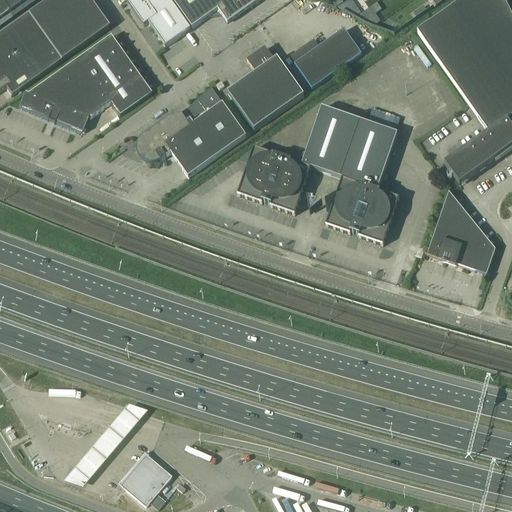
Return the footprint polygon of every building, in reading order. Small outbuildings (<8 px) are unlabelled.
[(0,0),(0,21),(30,0),(0,0)] [(108,31),(85,0),(51,0),(27,17),(60,64),(108,31)] [(190,32),(167,0),(131,0),(126,4),(130,9),(144,29),(148,26),(165,50),(190,32)] [(169,0),(192,31),(218,13),(227,27),(263,1),(262,0),(169,0)] [(488,136),(453,161),(444,167),(459,189),(495,164),(495,165),(511,153),(511,19),(502,0),(467,0),(417,36),(488,136)] [(27,17),(0,36),(0,94),(5,91),(11,99),(60,64),(27,17)] [(314,42),(303,49),(288,60),(312,93),(362,58),(344,33),(319,50),(314,42)] [(24,96),(19,108),(18,111),(47,123),(46,124),(53,128),(54,126),(81,137),(87,123),(86,122),(89,120),(90,121),(109,107),(119,120),(150,97),(109,39),(27,98),(24,96)] [(265,51),(247,64),(255,76),(227,96),(254,134),(304,99),(277,61),(274,63),(265,51)] [(221,84),(216,88),(219,93),(224,89),(221,84)] [(179,114),(171,119),(143,139),(141,141),(139,143),(138,144),(138,145),(137,153),(137,154),(138,158),(139,160),(141,162),(142,164),(145,165),(147,166),(150,166),(153,166),(155,166),(158,165),(160,164),(160,165),(161,164),(161,163),(165,160),(166,161),(166,160),(171,156),(188,181),(246,139),(211,91),(211,92),(209,94),(203,98),(198,102),(194,107),(189,112),(194,120),(187,125),(179,114)] [(262,207),(262,204),(271,207),(270,209),(294,218),(311,171),(342,182),(325,229),(350,237),(351,235),(353,236),(359,238),(358,240),(383,248),(399,201),(380,195),(378,194),(397,137),(321,110),(301,168),(253,151),(237,198),(262,207)] [(425,256),(425,257),(436,261),(435,264),(455,271),(456,268),(486,278),(495,253),(449,195),(427,257),(425,256)] [(424,252),(419,250),(418,250),(415,258),(421,260),(424,252)] [(130,408),(63,489),(83,495),(150,415),(130,408)] [(142,462),(116,493),(139,511),(147,511),(170,485),(142,462)] [(182,496),(182,495),(185,492),(179,487),(176,491),(182,496)]
